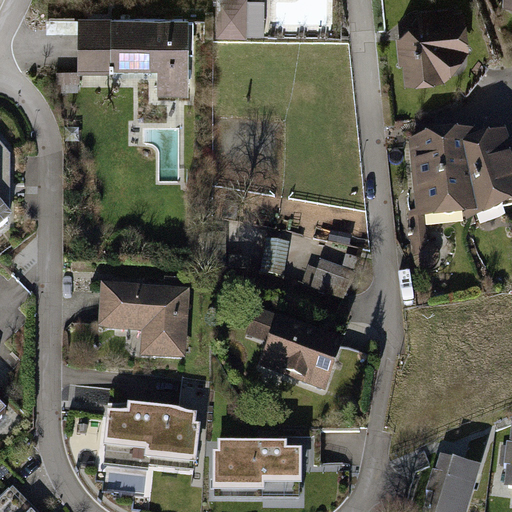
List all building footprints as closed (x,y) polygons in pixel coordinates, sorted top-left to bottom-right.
[(247,0),(217,0),(217,36),(247,36),(247,0)] [(511,0),(503,0),(504,9),(511,8),(511,0)] [(403,64),(404,87),(444,83),(471,53),(467,12),(454,14),(454,9),(418,13),(419,18),(401,37),(396,38),(398,65),(403,64)] [(196,16),(83,17),(84,70),(60,70),(60,93),(84,92),(84,77),(164,76),(164,93),(196,92),(196,16)] [(511,153),(506,138),(478,147),(465,152),(480,218),(481,222),(511,210),(511,153)] [(473,218),(480,218),(465,152),(478,147),(476,140),(409,145),(416,215),(416,222),(426,221),(473,218)] [(12,158),(0,142),(0,235),(12,226),(12,158)] [(238,205),(224,204),(223,220),(236,221),(238,205)] [(428,246),(426,221),(416,222),(416,215),(409,216),(411,261),(415,266),(420,272),(426,273),(434,270),(437,266),(441,258),(440,253),(435,249),(428,246)] [(291,245),(266,240),(259,274),(284,279),(291,245)] [(343,270),(321,263),(318,272),(306,268),(300,288),(345,303),(359,261),(347,257),(343,270)] [(190,293),(101,288),(98,332),(141,335),(140,358),(186,361),(190,293)] [(352,342),(262,311),(252,339),(272,346),(263,370),(334,394),(352,342)] [(127,423),(108,421),(105,457),(145,460),(145,468),(192,472),(196,424),(127,418),(127,423)] [(214,461),(214,501),(264,500),(264,495),(302,495),(302,460),(287,460),(287,451),(218,451),(218,461),(214,461)] [(469,511),(482,476),(441,463),(436,478),(434,477),(426,500),(429,501),(425,511),(469,511)] [(32,511),(12,492),(0,504),(0,511),(32,511)]
